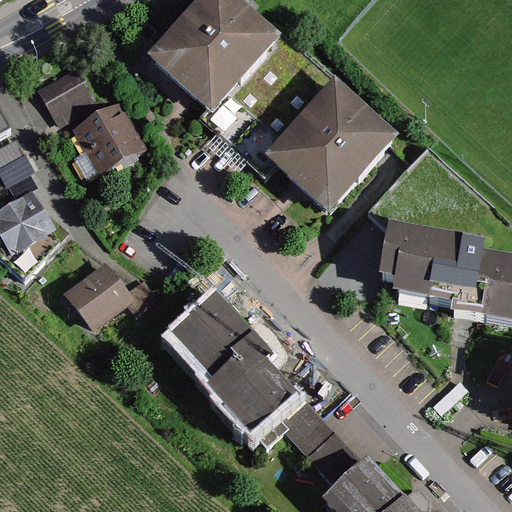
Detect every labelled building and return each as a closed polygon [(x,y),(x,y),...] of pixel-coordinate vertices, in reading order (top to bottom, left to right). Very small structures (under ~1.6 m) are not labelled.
[(272,44),(223,0),(214,0),(157,64),(210,112),(272,44)] [(77,77),(37,98),(53,127),(92,105),(77,77)] [(325,88),(264,158),(335,219),(395,149),(325,88)] [(111,115),(62,140),(86,188),(136,162),(111,115)] [(14,149),(0,155),(0,190),(0,191),(28,178),(14,149)] [(24,201),(0,213),(0,263),(44,240),(24,201)] [(483,252),(393,238),(384,294),(396,296),(396,300),(457,309),(455,319),(511,327),(511,267),(481,263),(483,252)] [(96,275),(55,305),(82,342),(121,312),(131,324),(156,306),(141,287),(118,304),(96,275)] [(200,314),(151,358),(240,455),(288,411),(200,314)] [(394,511),(358,473),(314,511),(394,511)]
